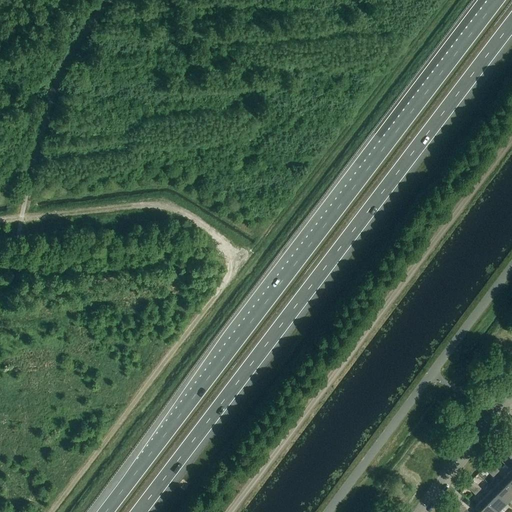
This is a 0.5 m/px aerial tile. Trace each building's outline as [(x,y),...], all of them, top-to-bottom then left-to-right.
[(502,450),(506,454),(511,448),(507,444),(502,450)] [(484,468),(488,472),(494,466),(490,462),(484,468)] [(494,466),(488,472),(493,477),(499,471),(494,466)] [(502,479),(511,489),(511,471),(511,470),(502,479)] [(493,488),(507,502),(511,496),(511,489),(502,479),(493,488)] [(466,486),(470,490),(476,484),(472,480),(466,486)] [(476,484),(470,490),(475,495),(481,489),(476,484)] [(484,497),(498,511),(507,502),(493,488),(484,497)] [(497,511),(498,511),(484,497),(475,507),(480,511),(497,511)]
